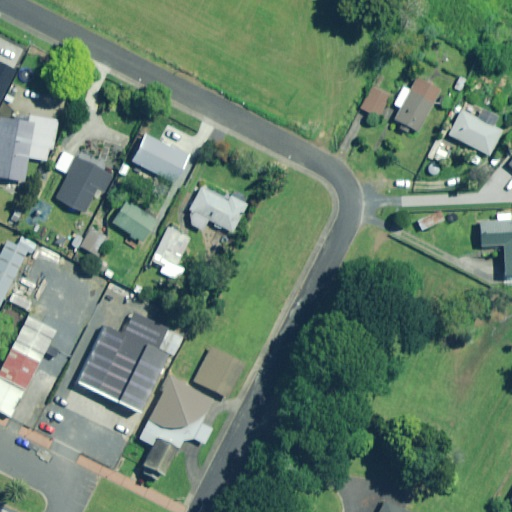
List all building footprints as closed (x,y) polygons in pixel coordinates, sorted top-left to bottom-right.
[(404,68),(387,58),(360,109),(377,118),(404,68)] [(439,90),(414,79),(409,91),(401,87),(393,105),(399,108),(393,121),(419,133),(439,90)] [(488,156),(499,133),(493,130),(500,116),(466,99),(447,136),(488,156)] [(56,120),(37,117),(35,124),(0,118),(0,178),(23,183),(27,159),(45,162),(47,149),(51,149),(56,120)] [(111,177),(63,153),(54,170),(67,176),(55,199),(84,214),(92,197),(99,200),(111,177)] [(198,188),(183,218),(187,219),(183,227),(200,235),(207,221),(231,233),(245,205),(229,197),(227,202),(198,188)] [(156,222),(125,202),(111,223),(142,243),(156,222)] [(112,232),(87,218),(73,244),(98,258),(112,232)] [(511,276),(511,220),(477,222),(478,247),(500,246),(502,277),(511,276)] [(179,282),(184,270),(175,266),(189,235),(169,226),(152,263),(162,267),(160,273),(179,282)] [(0,305),(26,252),(6,242),(0,253),(0,305)] [(106,326),(77,384),(141,416),(173,354),(161,348),(170,329),(134,311),(122,334),(106,326)] [(0,413),(9,418),(53,331),(28,319),(0,374),(0,413)] [(214,348),(196,382),(228,399),(246,364),(214,348)] [(185,382),(168,373),(160,390),(162,391),(148,421),(163,428),(175,429),(186,427),(196,422),(206,413),(212,400),(183,384),(185,382)] [(163,428),(148,421),(138,438),(153,446),(157,438),(178,449),(182,441),(193,439),(203,443),(211,428),(202,423),(206,413),(196,422),(186,427),(175,429),(163,428)] [(111,425),(93,416),(88,427),(95,430),(84,452),(114,467),(128,438),(110,429),(111,425)] [(178,449),(157,438),(153,446),(144,463),(165,475),(178,449)] [(406,511),(383,500),(376,511),(406,511)]
